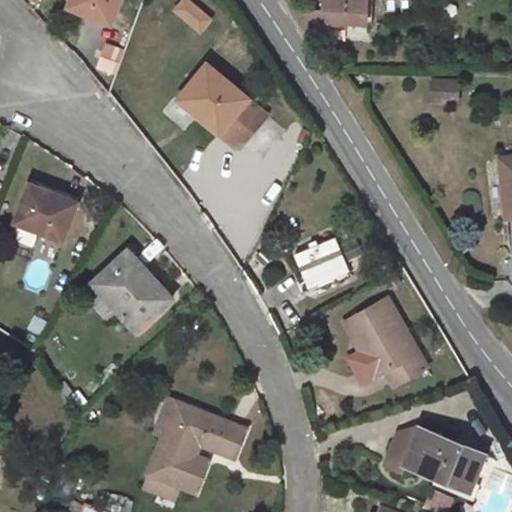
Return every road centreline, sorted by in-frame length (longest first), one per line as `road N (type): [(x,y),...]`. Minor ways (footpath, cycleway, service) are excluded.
road 1 (residential): [(293,511),(286,424),(224,281),(66,105)]
road 2 (tertiary): [(255,0),(511,387)]
